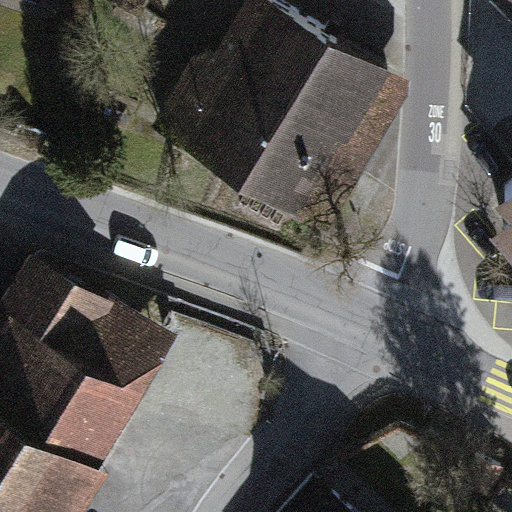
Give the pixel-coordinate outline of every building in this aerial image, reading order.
[(281,0),(258,0),(225,57),(300,101),(337,34),(281,0)] [(206,49),(165,119),(328,214),(352,173),(340,167),(365,122),(356,117),(388,65),(337,34),(300,101),(225,57),(224,60),(206,49)] [(0,511),(43,511),(122,385),(70,351),(99,299),(38,260),(0,320),(0,511)] [(501,462),(476,452),(466,475),(491,486),(501,462)] [(359,511),(315,472),(278,511),(359,511)]
